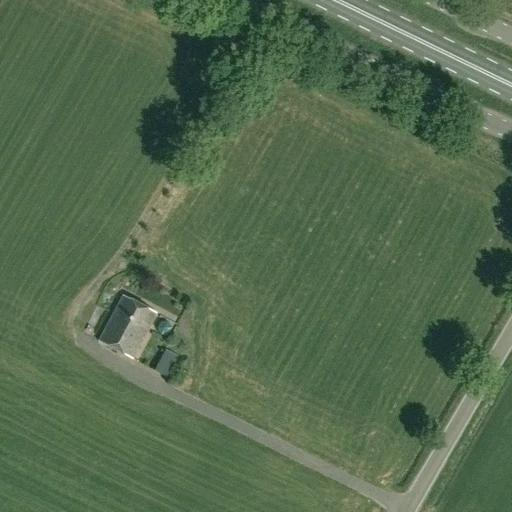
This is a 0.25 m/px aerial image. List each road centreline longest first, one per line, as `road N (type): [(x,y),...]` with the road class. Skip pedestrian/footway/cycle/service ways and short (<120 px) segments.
road 1 (unclassified): [(511,132),(228,0)]
road 2 (unclassified): [(408,511),(511,332)]
road 3 (primary): [(511,86),(333,0)]
